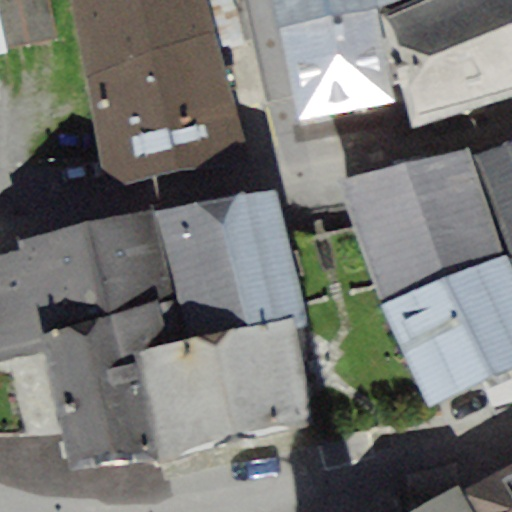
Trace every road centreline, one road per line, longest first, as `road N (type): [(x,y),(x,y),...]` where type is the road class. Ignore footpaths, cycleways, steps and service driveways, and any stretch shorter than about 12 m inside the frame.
road 1 (residential): [(0,225),(511,105)]
road 2 (residential): [(511,424),(232,495),(87,509),(0,496)]
